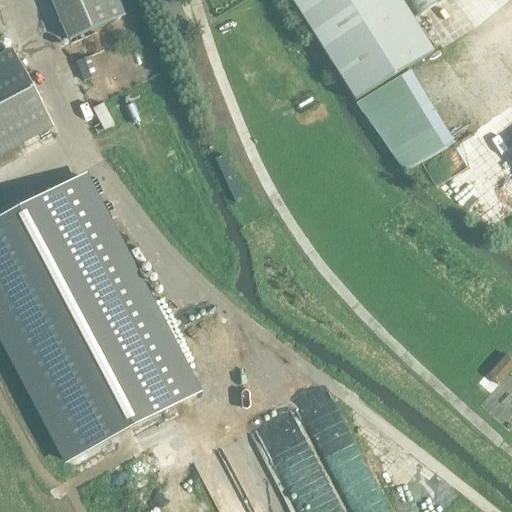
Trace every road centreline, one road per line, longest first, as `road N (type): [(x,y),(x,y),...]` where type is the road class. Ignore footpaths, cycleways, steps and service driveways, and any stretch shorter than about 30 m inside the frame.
road 1 (track): [(0,182),(82,135),(128,207),(263,341),(374,411),(487,511)]
road 2 (track): [(511,454),(377,329),(292,224),(230,102),(193,0)]
road 3 (track): [(14,0),(41,70),(82,135)]
